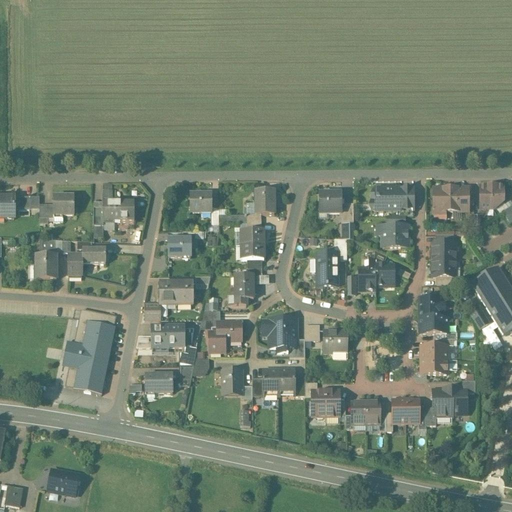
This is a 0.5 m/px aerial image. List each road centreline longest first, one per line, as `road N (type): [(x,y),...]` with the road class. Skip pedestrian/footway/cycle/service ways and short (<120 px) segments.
road 1 (secondary): [(511,510),(113,428)]
road 2 (residential): [(405,315),(407,389),(358,391),(359,317)]
road 3 (residential): [(0,177),(159,176)]
road 4 (residential): [(159,176),(302,176)]
road 5 (residential): [(405,315),(420,272),(418,175)]
road 6 (residential): [(137,310),(0,296)]
road 7 (residential): [(137,310),(159,176)]
road 8 (residential): [(113,428),(137,310)]
